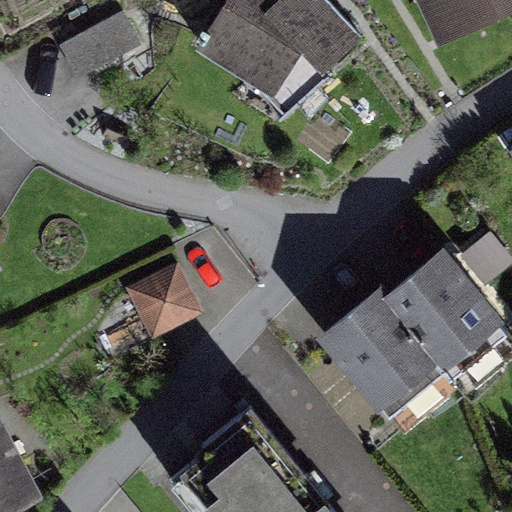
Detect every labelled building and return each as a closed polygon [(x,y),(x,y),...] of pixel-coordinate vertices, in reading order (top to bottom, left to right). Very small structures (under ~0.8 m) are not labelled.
[(229,0),(196,54),(262,95),(286,119),(332,76),(329,73),(361,41),(322,0),(229,0)] [(511,0),(416,0),(438,50),(511,16),(511,0)] [(124,11),(59,47),(79,79),(144,49),(124,11)] [(511,259),(491,234),(460,257),(485,287),(511,264),(511,259)] [(382,288),(316,342),(377,418),(382,415),(390,425),(444,379),(450,387),(511,335),(443,250),(389,296),(382,288)] [(128,288),(153,340),(205,315),(178,263),(128,288)] [(330,511),(249,414),(195,457),(206,471),(175,495),(188,511),(330,511)] [(0,511),(26,511),(44,503),(0,417),(0,511)]
